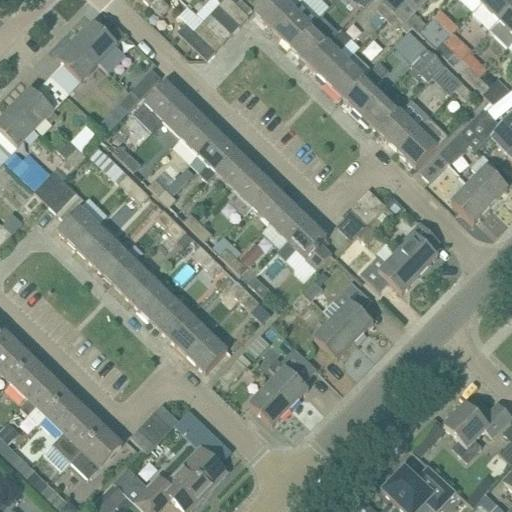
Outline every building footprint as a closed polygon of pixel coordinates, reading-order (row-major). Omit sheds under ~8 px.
[(160,0),(140,0),(161,19),(169,10),(160,1),(160,0)] [(226,0),(218,8),(240,29),(249,20),(228,0),(226,0)] [(302,4),(297,0),(270,0),(264,6),(254,16),(272,34),(294,12),(302,4)] [(321,0),(305,0),(304,1),(320,18),(330,9),(321,0)] [(375,1),(374,0),(358,0),(359,0),(357,3),(365,11),(375,1)] [(381,0),(384,2),(383,4),(383,5),(394,16),(409,0),(381,0)] [(409,0),(394,16),(404,26),(411,33),(413,32),(417,36),(426,28),(414,16),(428,2),(425,0),(409,0)] [(511,11),(511,0),(488,0),(481,7),(472,17),(490,34),(511,11)] [(272,34),(290,51),(320,21),(302,3),(302,4),(294,12),(272,34)] [(376,13),(386,23),(394,16),(383,5),(376,13)] [(240,29),(218,8),(210,17),(232,37),(240,29)] [(507,51),(511,46),(511,11),(490,34),(507,51)] [(394,16),(386,23),(397,33),(404,26),(394,16)] [(232,37),(210,17),(201,26),(223,47),(232,37)] [(308,69),(339,36),(321,19),(320,21),(290,51),(308,69)] [(94,26),(76,45),(99,67),(117,48),(94,26)] [(206,64),(215,55),(193,34),(185,26),(177,36),(206,64)] [(223,47),(201,26),(193,34),(215,55),(223,47)] [(308,69),(326,86),(347,64),(347,63),(339,55),(351,43),(342,34),(339,36),(308,69)] [(437,55),(444,47),(433,36),(426,44),(437,55)] [(420,60),(427,53),(416,42),(409,49),(420,60)] [(99,67),(76,45),(58,64),(80,86),(99,67)] [(455,57),(444,47),(437,55),(447,65),(455,57)] [(427,53),(420,60),(411,69),(428,86),(444,70),(427,53)] [(326,86),(344,103),(372,74),(372,73),(354,56),(347,63),(347,64),(326,86)] [(479,80),(462,64),(454,71),(471,88),(479,80)] [(361,120),(383,98),(375,90),(389,75),(379,66),(372,73),(372,74),(344,103),(361,120)] [(157,86),(148,77),(129,96),(138,105),(157,86)] [(455,95),(462,87),(451,77),(444,84),(455,95)] [(489,90),(479,80),(471,88),(482,98),(489,90)] [(31,92),(12,111),(35,133),(45,122),(50,127),(57,119),(52,114),(66,100),(49,84),(36,97),(31,92)] [(145,107),(163,125),(184,104),(165,86),(145,107)] [(473,98),(462,87),(455,95),(466,105),(473,98)] [(138,105),(129,96),(119,107),(127,115),(138,105)] [(379,138),(401,115),(383,98),(361,120),(379,138)] [(163,125),(180,142),(201,121),(184,104),(163,125)] [(35,133),(12,111),(0,124),(0,135),(17,151),(35,133)] [(379,138),(397,155),(419,133),(418,132),(401,115),(379,138)] [(511,116),(501,128),(490,140),(511,163),(511,116)] [(201,121),(180,142),(198,160),(219,138),(201,121)] [(419,133),(397,155),(415,173),(448,139),(429,121),(418,132),(419,133)] [(459,136),(452,143),(462,152),(464,154),(470,147),(459,136)] [(219,138),(198,160),(208,169),(199,177),(208,186),(216,177),(237,155),(219,138)] [(56,153),(66,163),(75,172),(86,160),(67,142),(56,153)] [(112,156),(123,166),(130,159),(120,148),(112,156)] [(128,198),(137,188),(97,149),(86,160),(75,172),(63,184),(74,195),(99,169),(128,198)] [(444,152),(420,177),(429,186),(453,161),(444,152)] [(237,155),(216,177),(234,194),(255,173),(237,155)] [(130,159),(123,166),(133,177),(141,169),(130,159)] [(475,181),(468,188),(490,210),(508,191),(495,179),(499,174),(483,159),(468,174),(475,181)] [(66,163),(34,196),(43,204),(63,184),(75,172),(66,163)] [(187,171),(166,193),(158,200),(169,211),(177,204),(173,200),(194,178),(187,171)] [(255,173),(234,194),(226,202),(244,220),(252,212),(273,190),(255,173)] [(148,190),(158,200),(166,193),(155,183),(148,190)] [(63,184),(43,204),(55,215),(74,195),(63,184)] [(137,188),(128,198),(140,209),(149,200),(137,188)] [(490,210),(468,188),(450,207),(472,228),(490,210)] [(273,190),(252,212),(270,229),(291,208),(273,190)] [(368,193),(359,202),(377,219),(386,210),(368,193)] [(74,195),(55,215),(65,226),(79,211),(85,206),(74,195)] [(43,204),(34,196),(1,230),(10,239),(43,204)] [(377,219),(359,202),(351,211),(369,228),(377,219)] [(270,229),(288,246),(308,225),(291,208),(270,229)] [(369,228),(367,229),(377,237),(395,218),(386,210),(377,219),(369,228)] [(76,252),(98,229),(79,211),(65,226),(57,234),(76,252)] [(369,228),(351,211),(342,219),(360,236),(367,229),(369,228)] [(166,234),(175,224),(164,213),(155,223),(166,234)] [(183,225),(194,235),(201,228),(198,225),(191,217),(183,225)] [(175,224),(166,234),(177,245),(186,235),(175,224)] [(308,225),(288,246),(280,253),(277,257),(286,265),(297,255),(316,274),(332,258),(321,248),(326,242),(308,225)] [(407,247),(397,257),(419,279),(438,260),(431,253),(439,245),(421,227),(404,244),(407,247)] [(201,228),(194,235),(205,246),(212,238),(201,228)] [(94,270),(116,247),(98,229),(76,252),(94,270)] [(367,229),(357,239),(366,248),(377,237),(367,229)] [(0,249),(10,239),(1,230),(0,231),(0,249)] [(116,247),(94,270),(113,288),(135,265),(116,247)] [(255,247),(240,262),(249,270),(263,255),(255,247)] [(378,259),(360,278),(379,297),(389,286),(401,298),(419,279),(397,257),(386,247),(376,257),(378,259)] [(202,269),(211,260),(200,249),(191,259),(202,269)] [(219,259),(230,270),(237,263),(226,252),(219,259)] [(211,260),(202,269),(214,280),(223,272),(211,260)] [(237,263),(230,270),(242,280),(248,273),(237,263)] [(113,288),(131,306),(154,283),(135,265),(113,288)] [(322,275),(302,295),(312,304),(322,293),(320,290),(328,281),(322,275)] [(273,298),(255,280),(248,287),(266,305),(273,298)] [(172,301),(154,283),(131,306),(150,324),(172,301)] [(229,313),(238,304),(247,295),(237,285),(219,304),(229,313)] [(342,314),(332,323),(355,345),(373,326),(362,315),(371,305),(351,286),(333,306),(342,314)] [(247,295),(238,304),(251,316),(260,307),(247,295)] [(301,315),(312,304),(302,295),(292,306),(301,315)] [(168,341),(190,319),(172,301),(150,324),(168,341)] [(190,319),(168,341),(187,359),(209,337),(190,319)] [(355,345),(332,323),(314,342),(336,364),(355,345)] [(0,360),(14,346),(0,332),(0,360)] [(209,337),(187,359),(205,377),(227,355),(209,337)] [(10,386),(32,363),(14,346),(0,360),(0,379),(2,378),(10,386)] [(277,380),(267,390),(290,412),(308,393),(303,388),(317,374),(293,352),(280,366),(278,363),(269,372),(277,380)] [(228,389),(246,371),(237,362),(219,380),(228,389)] [(50,381),(32,363),(10,386),(28,403),(50,381)] [(36,411),(46,420),(67,398),(50,381),(28,403),(20,412),(28,420),(36,411)] [(267,390),(249,408),(272,430),(290,412),(267,390)] [(67,398),(46,420),(63,437),(85,415),(67,398)] [(481,451),(475,444),(485,434),(492,441),(511,420),(498,407),(489,415),(478,404),(470,412),(466,407),(444,430),(458,444),(451,452),(467,466),(481,451)] [(162,408),(154,416),(171,433),(179,425),(162,408)] [(70,467),(103,432),(85,415),(63,437),(52,449),(70,467)] [(171,433),(154,416),(146,425),(163,441),(171,433)] [(163,441),(146,425),(138,433),(156,449),(163,441)] [(0,435),(0,457),(5,462),(12,455),(7,449),(19,436),(9,426),(0,435)] [(421,463),(447,437),(438,427),(412,453),(421,463)] [(103,432),(70,467),(88,484),(121,450),(103,432)] [(156,449),(138,433),(130,441),(148,457),(156,449)] [(511,445),(499,457),(510,468),(511,465),(511,445)] [(148,490),(128,472),(113,487),(133,506),(138,511),(160,511),(171,501),(182,511),(191,511),(200,504),(199,502),(210,491),(211,492),(226,477),(200,452),(166,488),(158,480),(148,490)] [(22,479),(29,472),(12,455),(5,462),(22,479)] [(383,494),(382,495),(400,511),(422,511),(427,508),(430,511),(440,511),(456,496),(428,469),(415,482),(404,471),(395,482),(392,479),(380,492),(383,494)] [(48,489),(29,472),(22,479),(41,497),(48,489)] [(127,511),(133,506),(113,487),(92,509),(94,511),(113,511),(116,510),(117,511),(127,511)] [(61,511),(66,507),(48,489),(41,497),(56,511),(61,511)] [(372,511),(361,501),(349,511),(372,511)]
